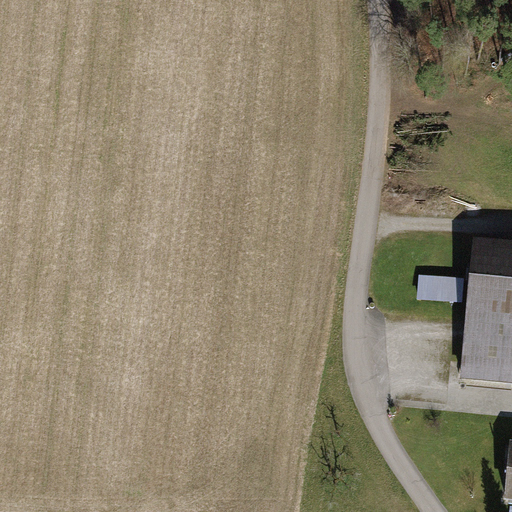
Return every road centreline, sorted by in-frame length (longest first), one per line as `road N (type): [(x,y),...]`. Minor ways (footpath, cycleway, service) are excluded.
road 1 (unclassified): [(378,0),(364,389)]
road 2 (residential): [(364,389),(511,404)]
road 3 (track): [(371,212),(511,222)]
road 4 (unclassified): [(364,389),(432,511)]
